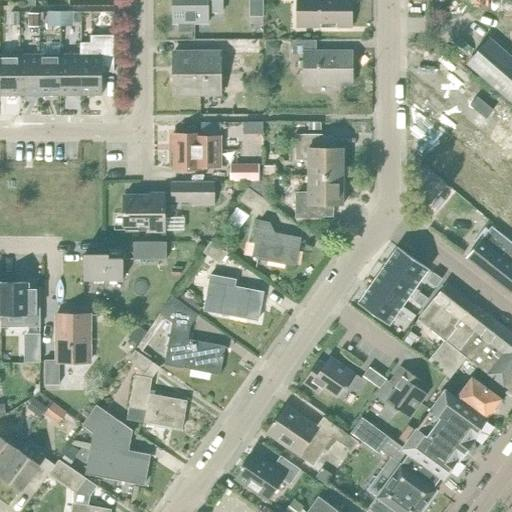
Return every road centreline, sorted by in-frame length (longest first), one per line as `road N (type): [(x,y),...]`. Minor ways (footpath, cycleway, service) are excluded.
road 1 (residential): [(177,511),(388,214)]
road 2 (residential): [(0,134),(137,130),(142,0)]
road 3 (residential): [(388,214),(388,0)]
road 4 (residential): [(511,311),(388,214)]
